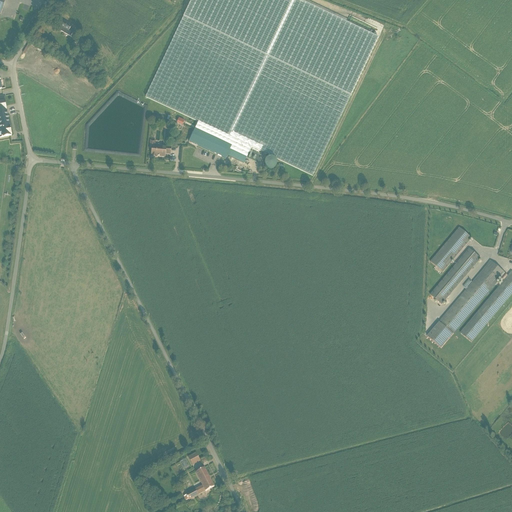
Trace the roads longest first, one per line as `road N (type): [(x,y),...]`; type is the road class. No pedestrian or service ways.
road 1 (unclassified): [(511,223),(372,193),(70,163)]
road 2 (unclassified): [(70,163),(242,511)]
road 3 (unclassified): [(0,359),(30,159)]
